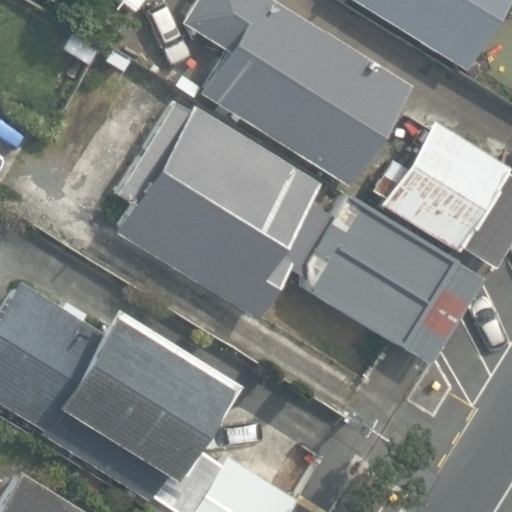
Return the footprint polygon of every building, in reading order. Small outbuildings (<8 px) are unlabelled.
[(343,182),(404,84),(268,0),(186,0),(175,18),(220,46),(193,90),(343,182)] [(364,0),(456,56),(465,41),(470,39),(474,36),(477,31),(480,26),(480,21),(480,16),(489,0),(364,0)] [(292,267),(291,282),(413,355),(467,269),(337,186),(325,205),(300,189),(309,175),(182,95),(178,102),(164,93),(107,185),(120,193),(103,221),(246,310),(279,259),(292,267)] [(440,241),(443,238),(475,259),(511,201),(511,175),(487,160),(489,156),(418,110),(380,168),(371,162),(360,178),(370,185),(365,192),(440,241)] [(33,423),(143,492),(216,374),(101,304),(91,320),(13,272),(0,293),(0,398),(35,420),(33,423)] [(179,510),(182,511),(273,511),(280,502),(211,459),(179,510)] [(0,511),(86,511),(14,467),(0,489),(0,511)]
